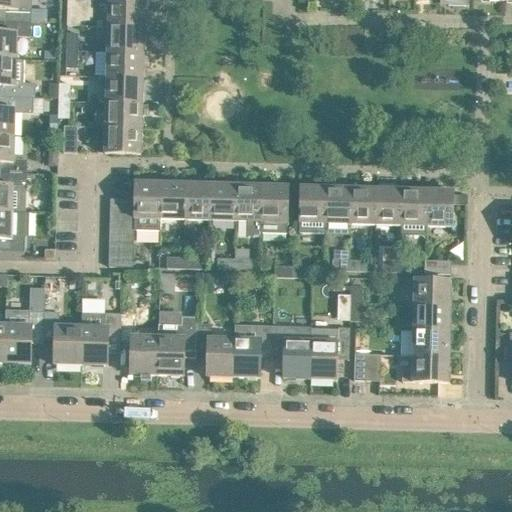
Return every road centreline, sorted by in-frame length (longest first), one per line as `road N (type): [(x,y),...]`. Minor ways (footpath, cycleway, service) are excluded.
road 1 (residential): [(476,421),(0,408)]
road 2 (residential): [(476,421),(481,197)]
road 3 (residential): [(0,268),(91,271),(92,162)]
